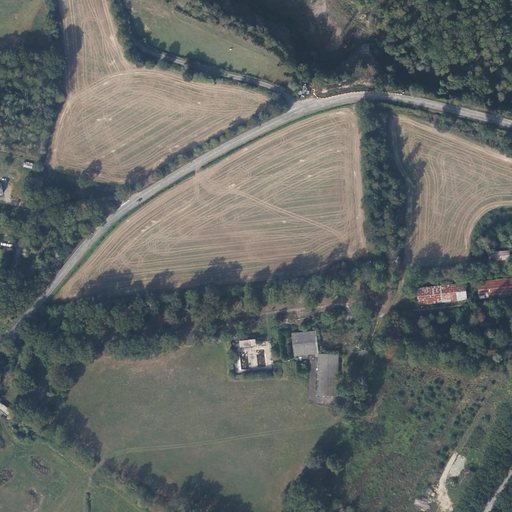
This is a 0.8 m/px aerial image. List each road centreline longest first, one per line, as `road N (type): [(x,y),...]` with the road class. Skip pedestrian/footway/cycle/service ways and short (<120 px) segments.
road 1 (secondary): [(297,111),(129,204),(0,346)]
road 2 (track): [(308,323),(357,316),(371,333),(389,287),(378,100)]
road 3 (track): [(308,309),(61,336),(46,382)]
road 4 (unclassified): [(117,0),(136,44),(262,83),(297,111)]
road 5 (track): [(511,301),(357,316),(349,305),(308,309),(308,323)]
road 6 (secondary): [(511,124),(378,95),(297,111)]
road 7 (track): [(371,333),(348,397),(338,403),(313,397),(313,361)]
